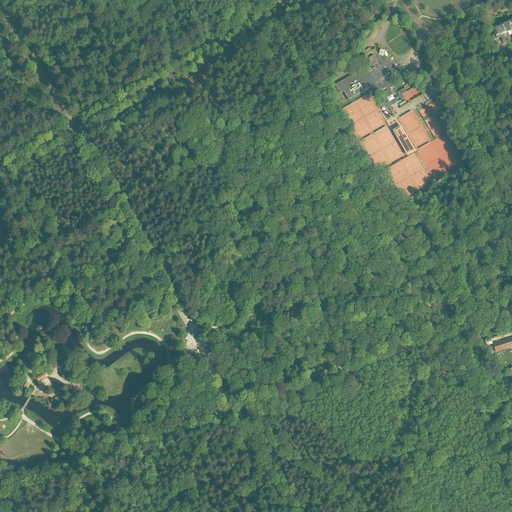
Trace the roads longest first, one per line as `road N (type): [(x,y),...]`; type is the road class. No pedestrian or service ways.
road 1 (unclassified): [(74,128),(225,391)]
road 2 (tertiary): [(303,0),(74,128)]
road 3 (unclassified): [(0,3),(74,128)]
road 4 (residential): [(404,0),(434,30),(511,5)]
